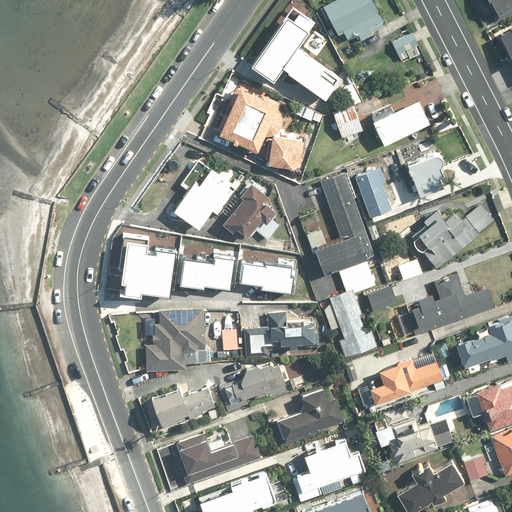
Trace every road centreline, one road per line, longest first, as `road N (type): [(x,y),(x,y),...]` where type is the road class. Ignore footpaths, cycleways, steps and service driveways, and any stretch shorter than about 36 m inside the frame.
road 1 (tertiary): [(150,511),(89,338),(81,296),(86,254),(106,202),(244,0)]
road 2 (secondary): [(430,0),(511,166)]
